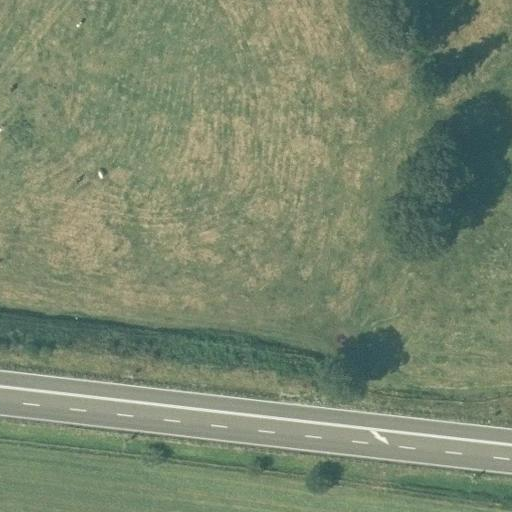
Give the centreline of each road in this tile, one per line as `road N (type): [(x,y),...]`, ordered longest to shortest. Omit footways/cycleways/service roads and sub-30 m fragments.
road 1 (trunk): [(0,403),(511,463)]
road 2 (trunk): [(511,437),(0,378)]
